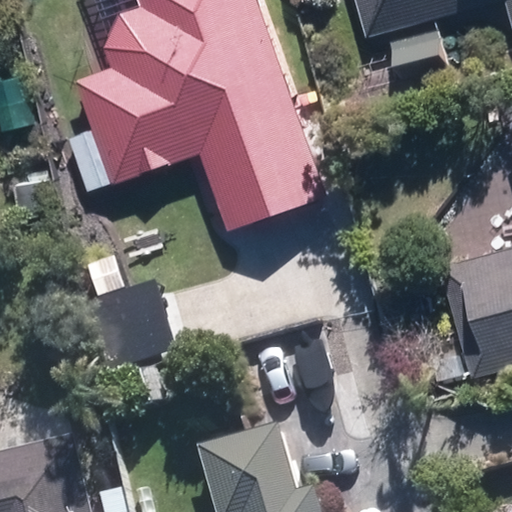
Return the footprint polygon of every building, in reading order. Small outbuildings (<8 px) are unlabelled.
[(122,58),(86,71),(104,120),(83,127),(96,165),(117,158),(125,180),(214,149),(241,223),(342,187),(276,0),(150,0),(106,15),(122,58)] [(511,0),(370,0),(379,30),(398,25),(408,59),(459,45),(450,10),(486,0),(511,0)] [(511,241),(451,257),(481,378),(511,367),(511,241)] [(363,511),(363,510),(356,511),(344,511),(335,477),(317,482),(293,392),(250,404),(257,429),(214,441),(233,511),(363,511)] [(0,452),(0,511),(108,511),(85,430),(0,452)]
